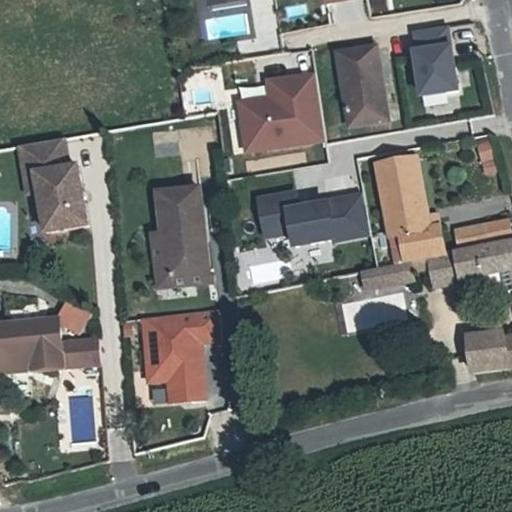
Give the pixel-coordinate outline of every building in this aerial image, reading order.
[(393,0),(374,0),(376,13),(394,10),(393,0)] [(428,0),(399,0),(402,9),(429,3),(428,0)] [(447,27),(413,33),(415,47),(412,47),(419,94),(457,88),(447,27)] [(375,47),(337,53),(349,125),(387,119),(375,47)] [(326,143),(317,79),(282,84),(285,102),(241,109),(248,154),(326,143)] [(499,174),(496,141),(482,142),(485,175),(499,174)] [(63,143),(19,150),(24,180),(35,178),(38,195),(44,237),(86,230),(77,171),(68,172),(63,143)] [(412,156),(376,163),(388,233),(393,232),(424,225),(412,156)] [(35,178),(24,180),(27,197),(38,195),(35,178)] [(330,240),(367,233),(360,195),(324,201),(324,203),(296,207),(293,191),(256,197),(262,235),(288,230),(291,245),(330,238),(330,240)] [(200,283),(202,292),(216,290),(202,193),(158,199),(164,241),(170,287),(200,283)] [(424,225),(393,232),(399,262),(409,260),(429,255),(436,253),(430,224),(424,225)] [(511,234),(436,253),(429,255),(436,282),(503,267),(508,286),(511,285),(511,234)] [(163,297),(202,292),(200,283),(170,287),(164,241),(155,242),(163,297)] [(399,262),(386,265),(390,275),(412,271),(409,260),(399,262)] [(351,332),(408,320),(402,292),(345,304),(351,332)] [(215,315),(145,319),(149,388),(171,387),(172,408),(212,405),(209,347),(217,347),(215,315)] [(469,331),(476,364),(511,357),(511,330),(508,331),(506,323),(469,331)] [(61,328),(0,333),(0,380),(67,373),(61,328)] [(103,347),(75,349),(77,369),(105,366),(103,347)]
